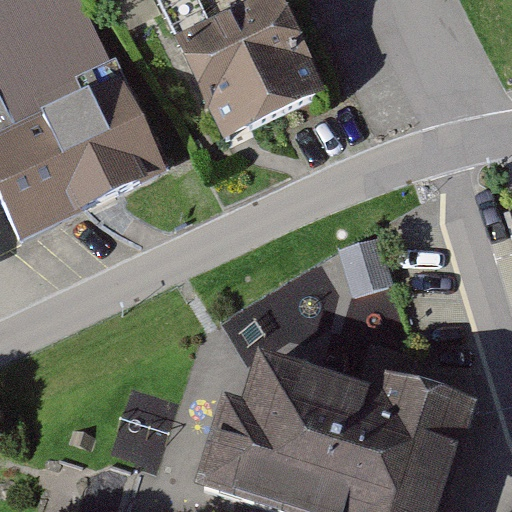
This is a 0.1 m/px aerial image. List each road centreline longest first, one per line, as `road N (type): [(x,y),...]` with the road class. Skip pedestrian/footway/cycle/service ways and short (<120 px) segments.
road 1 (residential): [(511,143),(371,180),(0,350)]
road 2 (unknown): [(76,315),(0,143)]
